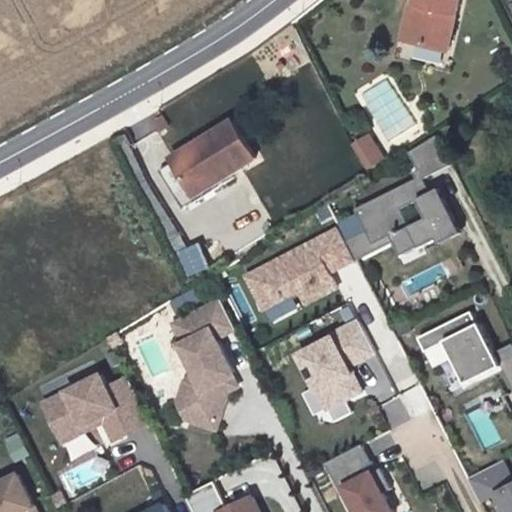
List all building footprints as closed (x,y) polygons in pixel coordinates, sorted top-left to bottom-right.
[(401,0),(395,35),(403,36),(409,0),(401,0)] [(409,0),(403,36),(443,43),(450,0),(409,0)] [(445,63),(447,49),(402,42),(400,56),(445,63)] [(237,123),(176,158),(179,162),(162,172),(182,206),(223,182),(260,161),(237,123)] [(434,193),(426,178),(454,164),(439,135),(412,152),(421,169),(416,172),(419,178),(357,209),(368,230),(374,244),(394,234),(397,240),(405,255),(453,232),(438,203),(426,209),(430,217),(412,226),(403,208),(421,199),(434,193)] [(371,137),(355,146),(370,169),(385,160),(371,137)] [(187,250),(131,138),(113,147),(118,158),(144,210),(165,251),(169,258),(179,253),(187,250)] [(223,182),(182,206),(185,212),(226,188),(223,182)] [(438,203),(434,193),(421,199),(426,209),(438,203)] [(341,286),(333,271),(359,258),(343,227),(251,275),(267,307),(303,289),(310,302),(341,286)] [(360,259),(397,240),(394,234),(374,244),(368,230),(349,240),(360,259)] [(179,253),(190,277),(208,268),(196,245),(187,250),(179,253)] [(224,298),(177,322),(187,341),(184,342),(197,369),(206,387),(202,388),(191,421),(219,431),(233,390),(226,377),(238,371),(221,338),(239,328),(224,298)] [(511,344),(499,351),(484,322),(482,323),(475,310),(422,337),(429,351),(449,340),(470,382),(495,370),(493,365),(502,360),(511,379),(511,344)] [(365,390),(352,365),(379,352),(363,320),(335,334),(336,337),(303,354),(331,408),(365,390)] [(155,332),(136,339),(152,382),(171,375),(155,332)] [(197,369),(186,375),(180,399),(191,421),(202,388),(206,387),(197,369)] [(244,385),(238,371),(226,377),(233,390),(244,385)] [(156,421),(138,385),(119,394),(114,385),(108,373),(50,401),(69,440),(94,428),(92,423),(109,415),(120,439),(156,421)] [(138,385),(134,376),(114,385),(119,394),(138,385)] [(310,395),(319,416),(330,411),(321,391),(310,395)] [(483,450),(502,441),(480,395),(461,404),(483,450)] [(94,431),(103,447),(116,440),(107,424),(94,431)] [(388,432),(376,438),(384,456),(397,450),(388,432)] [(397,511),(387,492),(395,487),(385,467),(368,475),(365,469),(376,463),(366,443),(329,462),(355,511),(361,509),(362,511),(397,511)] [(69,490),(110,476),(102,452),(61,466),(69,490)] [(286,511),(305,511),(277,452),(229,475),(240,498),(273,483),(286,511)] [(511,471),(506,460),(472,477),(484,501),(503,492),(511,510),(511,471)] [(0,511),(40,511),(21,474),(0,484),(0,511)] [(220,480),(192,494),(201,511),(266,511),(258,494),(233,507),(220,480)]
